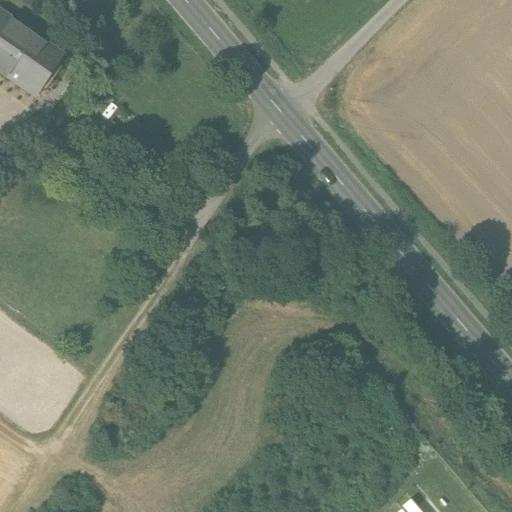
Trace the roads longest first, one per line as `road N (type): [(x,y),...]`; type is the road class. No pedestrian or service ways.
road 1 (track): [(9,511),(251,146),(300,99)]
road 2 (secondary): [(184,0),(511,384)]
road 3 (track): [(189,239),(0,112)]
road 4 (track): [(300,99),(403,0)]
